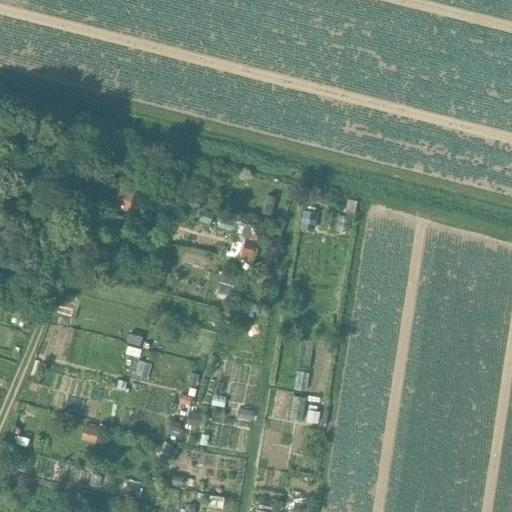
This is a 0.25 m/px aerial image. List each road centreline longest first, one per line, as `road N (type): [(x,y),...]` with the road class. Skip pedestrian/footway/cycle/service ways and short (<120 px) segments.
road 1 (track): [(242,511),(294,181)]
road 2 (track): [(0,420),(112,145)]
